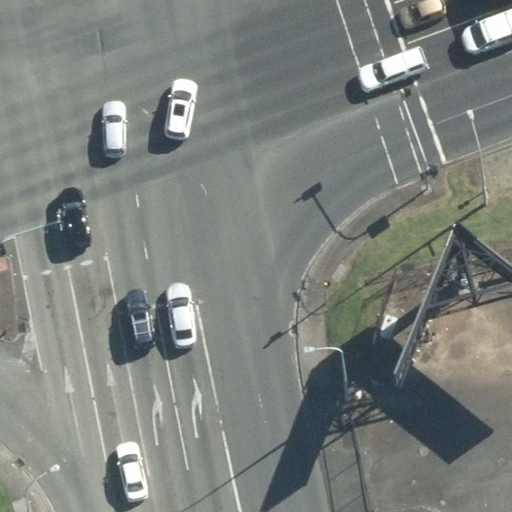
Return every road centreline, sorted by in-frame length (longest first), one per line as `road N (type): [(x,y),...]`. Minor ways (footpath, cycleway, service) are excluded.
road 1 (secondary): [(156,116),(227,511)]
road 2 (primary): [(498,0),(156,116)]
road 3 (primary): [(160,511),(0,397)]
road 4 (primary): [(156,116),(0,168)]
